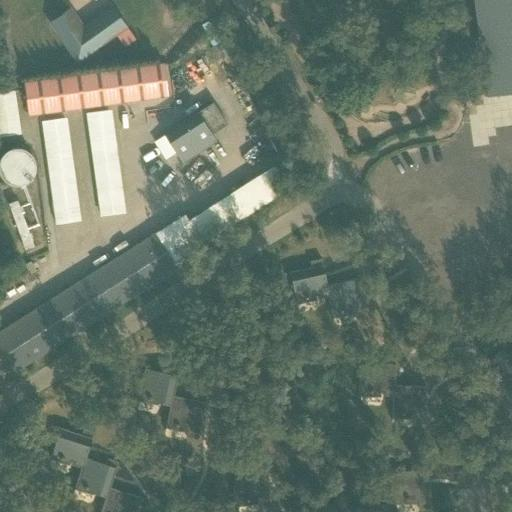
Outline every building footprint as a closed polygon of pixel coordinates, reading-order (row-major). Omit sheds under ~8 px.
[(511,0),(473,0),(487,97),(511,93),(511,0)] [(49,21),(78,61),(127,25),(113,5),(83,26),(69,6),(49,21)] [(28,115),(89,107),(148,99),(168,96),(163,64),(84,74),(37,81),(23,82),(27,112),(28,115)] [(14,88),(0,89),(0,135),(19,133),(14,88)] [(205,108),(164,135),(183,163),(216,141),(212,135),(227,124),(214,103),(206,109),(205,108)] [(88,110),(98,214),(124,211),(114,107),(88,110)] [(69,115),(40,118),(53,222),(81,219),(69,115)] [(0,180),(30,180),(29,147),(0,148),(0,180)] [(185,215),(175,222),(0,332),(0,365),(7,377),(33,361),(178,269),(174,263),(293,187),(282,161),(188,221),(185,215)] [(17,198),(6,201),(21,248),(32,244),(17,198)] [(312,268),(290,273),(298,308),(299,308),(297,300),(305,298),(305,300),(308,299),(308,298),(318,296),(318,299),(328,296),(326,286),(327,286),(321,260),(310,262),(312,268)] [(328,296),(334,322),(334,321),(333,313),(340,312),(341,313),(344,312),(344,311),(354,309),(356,318),(366,316),(358,279),(327,286),(326,286),(328,296)] [(362,364),(361,400),(362,392),(370,392),(370,394),(373,394),(373,393),(383,393),(383,396),(393,396),(394,386),(396,359),(385,359),(384,365),(362,364)] [(173,397),(179,370),(168,368),(167,374),(145,370),(138,405),(139,405),(140,397),(148,399),(148,400),(151,401),(152,400),(161,402),(160,405),(170,407),(171,407),(173,397)] [(427,387),(394,386),(393,396),(392,422),(393,422),(393,414),(401,414),(401,416),(405,416),(405,415),(415,415),(414,424),(425,425),(427,387)] [(171,407),(170,407),(165,432),(166,432),(168,424),(176,426),(175,427),(179,428),(179,426),(189,428),(187,438),(197,440),(205,403),(173,397),(171,407)] [(60,429),(52,455),(50,463),(53,456),(60,458),(60,459),(63,461),(64,459),(73,462),(72,465),(82,468),(85,459),(86,459),(94,433),(84,430),(82,436),(60,429)] [(109,488),(110,488),(118,463),(108,459),(106,465),(86,459),(85,459),(82,468),(74,493),(77,485),(85,488),(84,489),(88,490),(88,489),(97,492),(96,495),(106,498),(109,488)] [(267,471),(234,474),(238,510),(239,510),(238,502),(246,501),(246,503),(249,502),(249,501),(259,500),(260,509),(271,508),(267,471)] [(429,472),(396,472),(397,508),(397,500),(405,500),(405,501),(409,501),(409,500),(419,500),(419,509),(430,509),(429,472)] [(136,511),(140,498),(110,488),(109,488),(106,498),(101,511),(136,511)]
